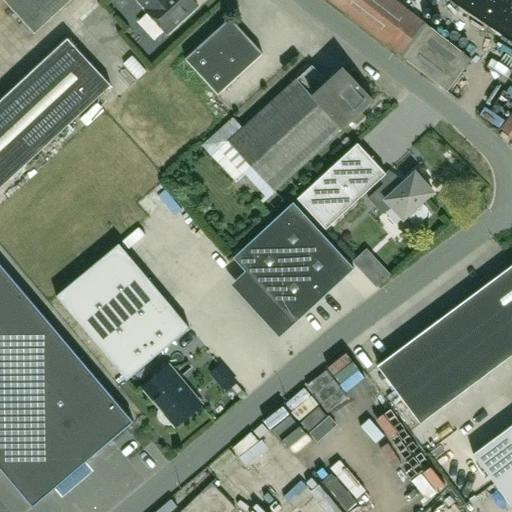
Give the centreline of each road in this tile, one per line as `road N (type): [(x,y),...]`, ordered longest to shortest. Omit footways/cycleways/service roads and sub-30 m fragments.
road 1 (unclassified): [(129,511),(361,315),(485,223),(511,214)]
road 2 (unclassified): [(511,187),(500,152),(316,0)]
